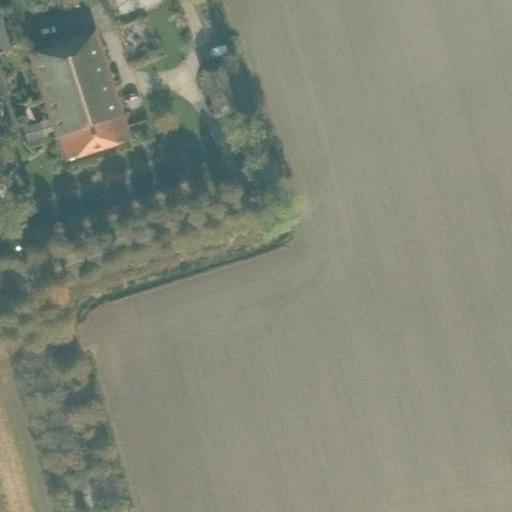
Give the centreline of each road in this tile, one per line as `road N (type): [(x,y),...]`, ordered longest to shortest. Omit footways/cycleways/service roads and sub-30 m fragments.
road 1 (unclassified): [(25,278),(220,213),(236,189),(226,158)]
road 2 (unclassified): [(93,511),(25,278)]
